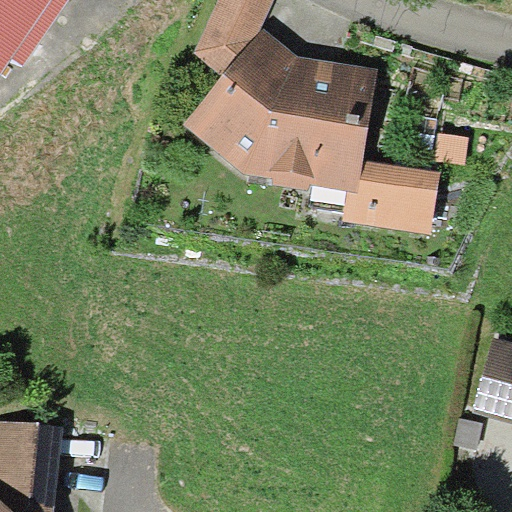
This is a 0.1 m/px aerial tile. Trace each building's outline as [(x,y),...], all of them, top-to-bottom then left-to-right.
[(0,0),(0,52),(36,0),(0,0)] [(259,0),(218,0),(193,60),(218,85),(251,40),(266,2),(259,0)] [(181,136),(249,185),(348,198),(364,83),(297,74),(251,40),(218,85),(181,136)] [(477,418),(511,426),(511,353),(493,349),(477,418)] [(0,511),(46,511),(51,434),(0,430),(0,511)]
